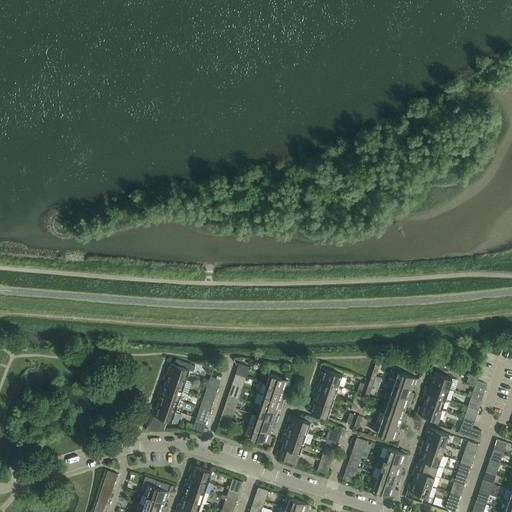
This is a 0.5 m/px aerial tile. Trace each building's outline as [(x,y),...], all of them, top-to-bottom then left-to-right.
[(168,366),(166,373),(186,380),(190,370),(190,369),(193,371),(195,365),(176,359),(175,364),(173,363),(172,368),(170,367),(168,366)] [(208,359),(205,367),(213,370),(216,362),(208,359)] [(323,376),(322,380),(338,386),(342,375),(321,368),(319,375),(323,376)] [(398,371),(394,382),(411,388),(412,384),(416,385),(419,378),(398,371)] [(434,379),(432,383),(449,389),(452,378),(432,371),(429,378),(434,379)] [(166,373),(163,379),(165,380),(167,381),(166,384),(167,385),(178,388),(183,390),(186,380),(166,373)] [(270,374),(267,384),(283,390),(284,386),(288,387),(291,381),(290,380),(291,376),(287,375),(286,379),(270,374)] [(317,383),(314,389),(335,396),(338,386),(322,380),(321,384),(317,383)] [(483,393),(484,394),(487,384),(477,381),(474,390),(483,393)] [(394,382),(391,392),(412,399),(414,393),(410,391),(411,388),(394,382)] [(427,386),(425,392),(445,399),(449,389),(432,383),(431,387),(427,386)] [(161,387),(159,393),(174,399),(179,400),(183,390),(178,388),(167,385),(166,384),(165,388),(163,388),(161,387)] [(267,384),(263,394),(284,402),(286,395),(282,394),(283,390),(267,384)] [(316,397),(315,401),(331,406),(335,396),(314,389),(312,395),(316,397)] [(473,392),(471,396),(481,400),(482,400),(484,394),(483,393),(474,390),(473,392)] [(391,392),(387,402),(404,408),(405,404),(409,406),(412,399),(391,392)] [(427,400),(425,404),(442,409),(445,399),(425,392),(423,398),(427,400)] [(159,393),(156,400),(157,400),(158,400),(161,401),(159,405),(167,408),(171,409),(176,410),(179,400),(174,399),(159,393)] [(263,394),(260,405),(276,410),(278,407),(281,408),(284,402),(263,394)] [(356,395),(353,402),(360,404),(362,397),(356,395)] [(362,397),(360,404),(365,406),(368,399),(362,397)] [(310,403),(307,410),(328,417),(331,406),(315,401),(314,404),(310,403)] [(351,409),(355,411),(357,412),(360,404),(353,402),(351,409)] [(387,402),(384,413),(404,419),(407,413),(403,412),(404,408),(387,402)] [(360,404),(357,412),(363,414),(365,406),(360,404)] [(418,413),(438,420),(442,409),(425,404),(424,408),(420,406),(418,413)] [(154,407),(152,414),(168,419),(172,421),(178,422),(181,412),(176,410),(171,409),(167,408),(159,405),(158,409),(156,408),(154,407)] [(260,405),(256,415),(277,422),(279,416),(275,414),(276,410),(260,405)] [(384,413),(381,423),(397,428),(398,425),(402,426),(404,419),(384,413)] [(154,414),(149,428),(166,429),(169,419),(154,414)] [(292,423),(290,426),(307,432),(311,421),(317,423),(319,419),(306,414),(304,419),(290,415),(288,422),(292,423)] [(256,415),(253,425),(269,431),(271,427),(275,428),(277,422),(256,415)] [(396,432),(397,428),(381,423),(377,433),(391,438),(396,440),(397,440),(400,434),(396,432)] [(461,423),(459,432),(479,439),(482,430),(472,427),(462,424),(461,423)] [(268,435),(269,431),(253,425),(249,436),(270,443),(272,436),(268,435)] [(285,429),(283,435),(303,442),(307,432),(290,426),(289,430),(285,429)] [(430,435),(429,439),(445,445),(449,434),(428,427),(426,434),(430,435)] [(285,443),(284,447),(300,453),(303,442),(283,435),(281,442),(285,443)] [(328,439),(324,449),(334,453),(336,449),(338,443),(328,439)] [(423,442),(421,448),(442,455),(445,445),(429,439),(427,443),(423,442)] [(278,449),(276,456),(296,463),(300,453),(284,447),(282,451),(278,449)] [(388,448),(384,458),(401,464),(402,460),(406,461),(408,455),(388,448)] [(423,456),(422,460),(438,465),(442,455),(421,448),(419,454),(423,456)] [(384,458),(381,468),(401,475),(404,469),(400,468),(401,464),(384,458)] [(417,462),(414,468),(435,475),(438,465),(422,460),(421,463),(417,462)] [(193,472),(192,476),(208,482),(212,471),(191,464),(189,471),(193,472)] [(381,468),(377,479),(394,484),(395,480),(399,482),(401,475),(381,468)] [(416,476),(415,480),(431,486),(435,475),(414,468),(412,475),(416,476)] [(186,479),(184,485),(205,492),(208,482),(192,476),(190,480),(186,479)] [(377,479),(374,489),(394,496),(396,489),(393,488),(394,484),(377,479)] [(428,496),(431,486),(415,480),(414,484),(410,483),(407,489),(428,496)] [(151,485),(147,495),(164,501),(165,497),(169,499),(171,492),(151,485)] [(185,497),(201,502),(205,503),(208,493),(205,492),(184,485),(182,491),(186,493),(185,497)] [(147,495),(144,506),(162,511),(164,511),(166,506),(162,505),(164,501),(147,495)] [(180,499),(177,505),(196,511),(197,511),(201,502),(185,497),(184,500),(180,499)] [(255,497),(253,504),(263,507),(265,501),(255,497)] [(289,497),(286,508),(297,511),(302,511),(304,510),(307,511),(310,504),(289,497)]
